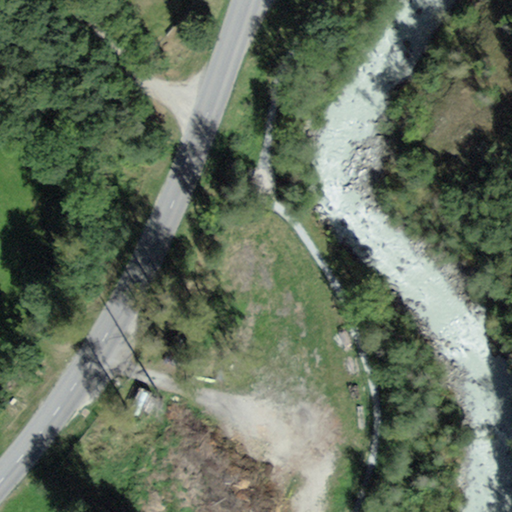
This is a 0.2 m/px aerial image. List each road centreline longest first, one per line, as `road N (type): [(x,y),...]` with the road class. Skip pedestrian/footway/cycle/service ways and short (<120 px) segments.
road 1 (track): [(348,511),(375,386),(319,252),(272,199),(271,130),(329,0)]
road 2 (tertiary): [(0,483),(94,365),(159,240),(250,0)]
